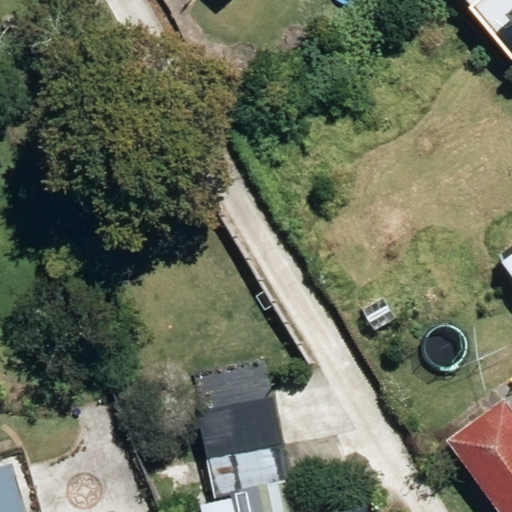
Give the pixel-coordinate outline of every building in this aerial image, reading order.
[(511,0),(503,0),(501,1),(511,14),(511,0)] [(511,402),(465,436),(511,500),(511,402)] [(218,458),(225,497),(298,485),(291,445),(218,458)] [(0,468),(0,511),(54,511),(41,458),(0,468)] [(218,504),(219,511),(254,511),(252,497),(218,504)]
